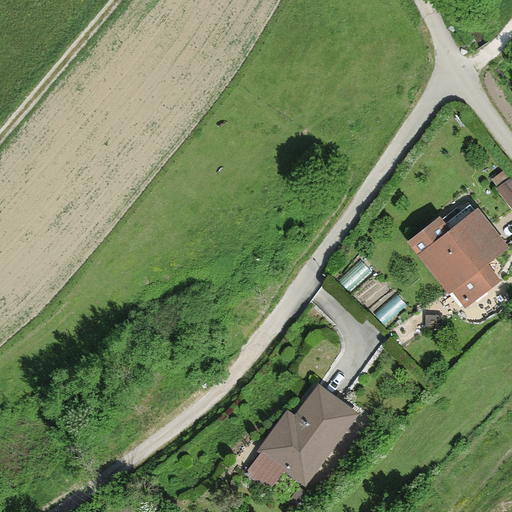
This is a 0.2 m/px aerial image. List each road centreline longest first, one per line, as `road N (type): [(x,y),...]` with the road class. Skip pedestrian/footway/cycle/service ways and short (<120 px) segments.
road 1 (residential): [(511,145),(458,73),(233,382),(61,511)]
road 2 (track): [(120,0),(0,142)]
road 3 (track): [(423,0),(458,73),(511,32)]
